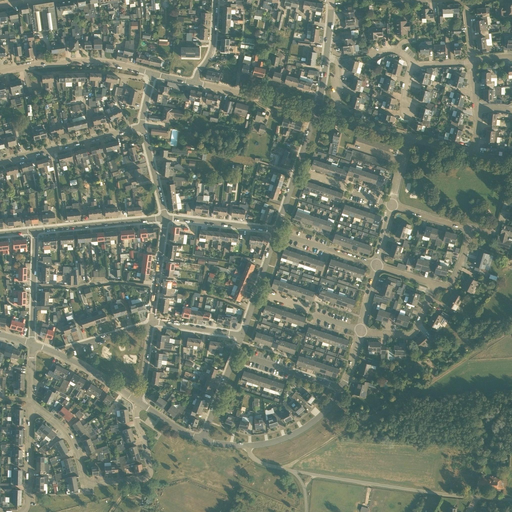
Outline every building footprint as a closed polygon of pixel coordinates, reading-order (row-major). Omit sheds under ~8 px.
[(63,11),(67,10),(66,0),(61,1),(61,2),(59,2),(60,8),(56,9),(57,16),(62,15),(63,11)] [(70,0),(67,0),(66,0),(67,10),(71,10),(73,13),(78,13),(77,6),(73,6),(73,0),(70,1),(70,0)] [(76,0),(78,6),(78,7),(83,6),(83,9),(85,18),(90,18),(89,13),(87,4),(85,4),(84,0),(76,0)] [(93,3),(97,2),(97,0),(89,0),(90,3),(87,4),(89,13),(95,12),(93,3)] [(109,14),(111,14),(109,0),(98,0),(99,3),(107,1),(109,14)] [(109,0),(111,14),(114,13),(112,3),(119,2),(118,0),(109,0)] [(271,10),(271,9),(272,0),(266,0),(266,1),(264,1),(263,8),(265,9),(265,8),(271,9),(271,10)] [(272,0),(271,9),(274,9),(277,10),(279,0),(272,0)] [(291,6),(292,0),(285,0),(284,5),(285,5),(284,9),(287,9),(287,6),(291,6)] [(298,8),(299,1),(296,0),(292,0),(291,6),(295,7),(294,11),(297,11),(298,8)] [(309,10),(311,2),(304,1),(302,13),(305,13),(306,9),(309,10)] [(28,12),(30,24),(32,24),(33,32),(57,29),(54,7),(53,2),(31,6),(32,12),(28,12)] [(324,4),(317,3),(316,11),(322,12),(324,4)] [(507,15),(511,14),(511,3),(507,4),(507,9),(503,9),(503,8),(499,9),(499,17),(504,17),(504,13),(507,13),(507,15)] [(459,13),(459,5),(460,5),(460,4),(448,5),(448,9),(451,9),(453,9),(453,13),(455,13),(456,17),(459,17),(459,13)] [(32,12),(31,6),(28,6),(27,5),(20,6),(21,14),(26,13),(28,24),(30,24),(28,12),(32,12)] [(342,10),(342,14),(357,12),(356,9),(354,9),(354,5),(344,6),(344,10),(342,10)] [(448,9),(448,5),(442,5),(443,13),(453,13),(453,9),(451,9),(448,9)] [(140,17),(140,13),(139,8),(135,8),(136,14),(130,14),(130,18),(140,17)] [(487,17),(490,16),(489,11),(486,11),(486,8),(477,9),(477,15),(482,14),(482,17),(487,17)] [(433,18),(433,15),(433,10),(430,10),(430,9),(421,9),(422,18),(433,18)] [(17,18),(18,18),(16,11),(9,12),(11,23),(14,22),(15,23),(18,22),(17,18)] [(358,19),(357,12),(342,14),(343,17),(346,16),(347,20),(346,20),(343,20),(358,19)] [(488,25),(487,17),(482,17),(479,18),(479,21),(474,21),(475,27),(488,25)] [(358,27),(358,19),(343,20),(344,29),(347,28),(346,27),(356,26),(356,27),(358,27)] [(405,23),(405,22),(397,22),(397,35),(407,34),(407,30),(410,30),(409,23),(405,23)] [(386,27),(368,28),(369,40),(376,40),(376,37),(383,37),(383,35),(390,35),(389,23),(385,23),(386,27)] [(489,34),(488,25),(475,27),(476,32),(481,32),(481,35),(489,34)] [(351,35),(351,32),(342,33),(342,36),(340,37),(340,40),(354,38),(354,35),(351,35)] [(101,34),(98,34),(98,37),(93,37),(94,50),(102,49),(101,34)] [(489,34),(481,35),(481,38),(476,38),(477,44),(486,43),(486,39),(489,39),(489,34)] [(78,50),(78,49),(77,43),(81,43),(80,36),(75,36),(74,41),(70,41),(71,50),(78,50)] [(241,48),(254,49),(255,39),(242,37),(241,48)] [(355,45),(354,38),(340,40),(340,43),(344,43),(344,46),(343,46),(343,47),(341,47),(355,45)] [(58,53),(57,45),(55,45),(55,40),(50,40),(51,53),(58,53)] [(111,41),(110,45),(106,44),(105,52),(113,53),(114,46),(113,45),(114,42),(111,41)] [(124,54),(127,55),(128,49),(129,49),(130,44),(129,44),(130,41),(126,41),(125,44),(123,51),(118,50),(116,60),(122,61),(124,54)] [(21,55),(20,47),(17,47),(16,42),(13,43),(15,56),(21,55)] [(429,54),(429,50),(432,50),(432,42),(426,42),(426,45),(420,46),(421,54),(424,53),(424,55),(429,54)] [(486,43),(477,44),(478,49),(483,49),(483,52),(490,51),(491,51),(490,45),(487,46),(486,43)] [(28,49),(25,49),(26,57),(33,56),(31,44),(27,44),(28,49)] [(122,61),(127,62),(128,55),(132,56),(134,45),(130,44),(129,49),(128,49),(127,55),(124,54),(122,61)] [(454,44),(450,44),(450,51),(454,51),(454,55),(461,55),(461,49),(462,49),(462,44),(457,44),(458,46),(454,46),(454,44)] [(356,51),(355,45),(341,47),(341,50),(344,50),(344,54),(347,53),(348,56),(358,55),(358,51),(356,51)] [(445,55),(445,45),(434,45),(434,50),(437,50),(437,55),(445,55)] [(192,57),(199,57),(199,48),(190,48),(181,48),(180,57),(187,57),(187,56),(190,56),(192,56),(192,57)] [(308,58),(316,59),(317,53),(305,51),(304,54),(308,54),(308,58)] [(145,52),(144,56),(139,55),(140,52),(138,52),(136,61),(149,64),(150,58),(151,54),(145,52)] [(280,58),(273,56),(271,65),(278,66),(280,58)] [(161,60),(150,58),(149,64),(160,67),(160,66),(161,66),(163,66),(164,63),(163,61),(161,61),(161,60)] [(393,68),(401,71),(403,65),(398,64),(399,61),(393,59),(392,62),(394,63),(393,68)] [(244,61),(242,72),(248,74),(250,66),(246,65),(247,62),(244,61)] [(264,78),(266,70),(261,69),(263,62),(260,62),(259,68),(255,67),(253,75),(264,78)] [(283,69),(281,68),(279,73),(275,72),(273,80),(280,82),(282,74),(283,69)] [(495,69),(487,69),(487,72),(482,72),(482,78),(491,78),(491,75),(494,75),(495,69)] [(430,80),(433,72),(427,70),(426,73),(421,72),(420,77),(430,80)] [(219,81),(220,74),(208,71),(206,79),(219,81)] [(450,79),(454,81),(462,83),(464,78),(459,76),(460,73),(454,71),(453,75),(451,74),(450,79)] [(293,77),(290,76),(291,72),(288,72),(285,83),(291,85),(293,77)] [(391,77),(385,75),(383,74),(382,77),(384,78),(383,83),(394,86),(395,81),(390,80),(391,77)] [(297,87),(300,79),(293,77),(291,85),(297,87)] [(365,82),(366,79),(360,77),(359,80),(354,79),(353,84),(361,86),(362,81),(365,82)] [(432,80),(430,80),(420,77),(418,82),(428,85),(427,88),(433,90),(434,87),(430,86),(432,80)] [(491,78),(482,78),(482,84),(486,84),(486,87),(489,87),(501,87),(494,87),(494,81),(491,81),(491,78)] [(304,88),(306,81),(300,79),(297,87),(304,88)] [(16,81),(19,94),(24,93),(21,80),(18,81),(18,80),(16,81)] [(19,94),(16,81),(9,83),(12,96),(19,94)] [(310,90),(312,83),(306,81),(304,88),(310,90)] [(449,88),(455,90),(456,87),(461,88),(462,83),(454,81),(452,86),(450,85),(449,88)] [(394,86),(383,83),(382,84),(381,87),(381,88),(381,89),(382,89),(381,92),(387,93),(388,90),(392,92),(394,86)] [(6,93),(9,92),(7,87),(5,88),(4,84),(0,85),(0,97),(0,99),(5,97),(7,96),(6,93)] [(169,91),(170,87),(159,86),(158,89),(159,89),(159,91),(164,92),(164,95),(162,95),(168,96),(170,96),(171,91),(169,91)] [(484,95),(493,95),(501,95),(501,87),(489,87),(489,90),(484,90),(484,95)] [(432,93),(433,90),(427,88),(426,91),(421,90),(420,95),(428,97),(432,98),(433,93),(432,93)] [(453,98),(464,101),(465,96),(460,94),(461,92),(455,90),(449,88),(448,91),(454,93),(453,98)] [(130,97),(136,99),(137,92),(125,89),(124,94),(130,95),(130,97)] [(187,94),(187,96),(186,102),(189,102),(189,100),(195,101),(197,90),(193,90),(191,90),(190,95),(188,95),(188,94),(187,94)] [(197,90),(195,101),(200,102),(199,104),(202,105),(204,97),(204,98),(201,98),(202,92),(200,92),(201,91),(197,90)] [(204,97),(202,105),(206,106),(206,104),(211,105),(214,94),(210,93),(210,94),(208,94),(207,99),(204,98),(204,97)] [(168,96),(162,95),(155,94),(154,101),(161,102),(167,103),(168,96)] [(221,101),(220,102),(218,101),(219,96),(217,96),(217,95),(214,94),(211,105),(214,105),(214,108),(219,109),(221,101)] [(365,100),(366,97),(360,95),(359,98),(354,96),(352,102),(360,104),(362,99),(365,100)] [(493,95),(484,95),(484,101),(489,101),(489,104),(497,104),(502,104),(502,100),(497,100),(497,99),(493,99),(493,95)] [(134,106),(136,99),(130,97),(129,100),(123,99),(122,103),(123,103),(122,105),(125,106),(125,104),(134,106)] [(15,99),(14,99),(10,100),(12,108),(16,107),(16,105),(22,103),(20,98),(15,99)] [(451,107),(457,108),(458,105),(462,107),(464,101),(453,98),(451,103),(452,104),(451,104),(448,103),(447,106),(451,107)] [(222,101),(221,106),(220,110),(224,111),(231,113),(234,102),(227,100),(226,102),(222,101)] [(359,109),(360,104),(352,102),(351,107),(355,108),(354,111),(360,113),(361,110),(359,109)] [(393,110),(394,104),(386,102),(385,107),(381,106),(380,109),(387,111),(387,108),(393,110)] [(235,111),(246,115),(249,106),(237,103),(235,111)] [(422,107),(420,113),(431,116),(432,116),(434,111),(432,111),(433,108),(427,106),(426,109),(422,107)] [(96,108),(97,112),(98,116),(100,124),(106,122),(103,111),(99,112),(98,108),(96,108)] [(123,115),(120,111),(119,108),(113,111),(117,118),(123,115)] [(177,110),(166,108),(164,108),(163,118),(149,116),(149,119),(162,121),(169,122),(171,115),(183,117),(184,111),(177,110)] [(111,121),(117,118),(113,111),(108,114),(111,121)] [(261,119),(264,120),(266,113),(262,112),(262,113),(258,112),(255,121),(260,122),(261,119)] [(430,121),(431,116),(420,113),(419,118),(423,119),(422,122),(429,124),(429,121),(430,121)] [(464,119),(455,117),(452,116),(450,121),(452,121),(451,124),(457,126),(458,123),(462,125),(464,119)] [(79,121),(78,118),(72,119),(74,130),(81,128),(79,121)] [(288,127),(290,120),(284,118),(282,125),(288,127)] [(87,127),(86,122),(85,119),(79,121),(81,128),(87,127)] [(500,120),(497,120),(488,119),(487,124),(492,125),(492,128),(498,129),(498,126),(499,126),(500,120)] [(294,129),(296,121),(290,120),(288,127),(287,131),(286,135),(289,136),(291,128),(294,129)] [(294,129),(301,131),(303,123),(296,121),(294,129)] [(47,137),(44,125),(42,125),(42,123),(37,125),(37,126),(40,138),(47,137)] [(454,129),(453,134),(461,136),(462,131),(456,129),(457,126),(451,124),(450,127),(454,129)] [(64,133),(62,128),(62,125),(56,126),(58,134),(64,133)] [(34,140),(40,138),(37,126),(31,128),(34,140)] [(56,126),(55,126),(52,127),(50,128),(52,136),(58,134),(56,126)] [(16,145),(15,140),(14,137),(18,136),(16,128),(12,129),(12,131),(9,132),(8,130),(5,131),(9,146),(16,145)] [(168,136),(168,130),(152,128),(152,134),(168,136)] [(501,129),(498,129),(492,128),(492,131),(487,130),(486,136),(497,137),(498,137),(499,132),(501,132),(501,129)] [(334,144),(329,143),(327,153),(336,156),(339,141),(341,133),(334,132),(333,140),(335,140),(334,144)] [(459,142),(461,136),(453,134),(451,139),(449,139),(448,142),(454,143),(455,140),(459,142)] [(500,146),(500,143),(500,138),(498,137),(497,137),(486,136),(485,142),(490,142),(490,145),(492,145),(500,146)] [(121,145),(119,145),(117,141),(111,142),(113,150),(116,149),(117,153),(120,152),(119,148),(122,148),(121,145)] [(109,151),(113,150),(111,142),(104,144),(106,149),(107,156),(110,155),(109,151)] [(487,148),(487,154),(496,155),(499,155),(499,152),(504,152),(505,147),(500,146),(492,145),(492,148),(487,148)] [(90,148),(91,153),(92,155),(94,154),(97,166),(98,168),(100,168),(99,167),(100,166),(100,165),(99,159),(96,146),(90,148)] [(130,155),(136,154),(134,147),(122,150),(124,154),(129,153),(130,155)] [(188,155),(188,153),(188,150),(172,149),(172,151),(168,151),(161,150),(160,156),(167,157),(168,153),(172,154),(172,153),(188,155)] [(293,153),(282,149),(281,152),(285,153),(283,157),(291,159),(293,153)] [(84,168),(83,163),(80,150),(75,151),(78,164),(80,163),(81,168),(84,168)] [(74,164),(72,157),(71,152),(64,154),(66,162),(70,161),(71,165),(74,164)] [(58,156),(59,160),(61,167),(63,167),(62,163),(66,162),(64,154),(58,156)] [(125,159),(126,164),(138,160),(136,154),(130,155),(130,158),(125,159)] [(291,159),(283,157),(282,161),(278,159),(277,162),(289,166),(291,159)] [(49,168),(53,167),(51,159),(48,160),(47,158),(42,160),(45,172),(48,172),(46,166),(49,165),(49,168)] [(46,178),(45,172),(42,160),(36,161),(38,168),(40,167),(43,178),(46,178)] [(313,162),(311,162),(309,167),(311,167),(311,168),(317,170),(320,162),(314,160),(313,162)] [(170,170),(176,170),(178,170),(178,171),(190,172),(190,169),(183,168),(175,167),(170,166),(170,162),(163,161),(162,167),(166,168),(170,169),(170,170)] [(320,162),(317,170),(323,172),(325,163),(320,162)] [(27,181),(30,180),(26,163),(21,165),(22,172),(25,171),(27,181)] [(331,165),(325,163),(323,172),(328,174),(331,165)] [(331,165),(328,174),(334,176),(337,167),(331,165)] [(350,166),(350,168),(348,171),(347,175),(353,177),(356,168),(350,166)] [(14,182),(14,180),(11,167),(5,169),(7,176),(9,175),(11,181),(12,181),(12,183),(14,182)] [(175,177),(176,170),(170,170),(170,169),(166,168),(162,167),(162,175),(169,176),(173,176),(173,180),(174,180),(182,181),(189,182),(189,178),(175,177)] [(343,169),(337,167),(334,176),(340,178),(343,169)] [(128,176),(128,178),(135,177),(142,175),(140,168),(128,171),(129,175),(128,176)] [(353,177),(359,179),(362,170),(356,168),(353,177)] [(343,169),(340,178),(346,180),(347,175),(348,171),(343,169)] [(367,172),(362,170),(359,179),(364,181),(367,172)] [(274,171),(273,174),(272,178),(276,179),(283,181),(285,175),(274,171)] [(364,181),(370,183),(373,174),(367,172),(364,181)] [(382,186),(383,183),(384,178),(382,177),(383,173),(380,172),(379,176),(376,184),(382,186)] [(379,176),(373,174),(370,183),(376,184),(379,176)] [(142,175),(135,177),(136,179),(130,180),(132,185),(143,182),(142,175)] [(272,178),(271,181),(262,178),(262,181),(266,183),(270,184),(274,185),(281,188),(283,181),(276,179),(272,178)] [(175,190),(175,187),(182,186),(182,181),(174,180),(174,184),(167,185),(168,191),(175,190)] [(309,194),(310,192),(313,184),(307,182),(303,192),(309,194)] [(319,186),(313,184),(310,192),(316,194),(319,186)] [(274,185),(272,191),(279,194),(281,188),(274,185)] [(321,198),(322,196),(325,188),(319,186),(316,194),(319,195),(318,197),(321,198)] [(322,196),(328,198),(331,190),(325,188),(322,196)] [(337,192),(331,190),(328,198),(334,200),(337,192)] [(279,194),(272,191),(270,195),(267,194),(266,196),(277,200),(279,194)] [(337,192),(334,200),(341,202),(343,194),(337,192)] [(203,201),(196,200),(195,212),(202,213),(203,201)] [(203,201),(202,213),(208,214),(210,202),(203,201)] [(134,214),(134,207),(131,208),(131,202),(126,202),(127,214),(134,214)] [(72,208),(74,220),(80,219),(79,203),(72,204),(72,206),(72,208)] [(221,207),(220,215),(227,216),(228,204),(225,204),(225,208),(221,207)] [(351,207),(345,205),(342,213),(349,215),(351,207)] [(74,220),(72,208),(72,206),(66,206),(67,220),(74,220)] [(239,209),(238,217),(245,218),(246,206),(244,206),(243,210),(239,209)] [(264,214),(272,216),(274,210),(263,206),(262,209),(260,213),(264,214)] [(349,215),(355,217),(357,209),(351,207),(349,215)] [(357,209),(355,217),(361,219),(363,211),(357,209)] [(294,219),(300,221),(303,213),(297,211),(294,219)] [(361,219),(367,221),(369,213),(363,211),(361,219)] [(309,215),(303,213),(300,221),(307,223),(309,215)] [(369,213),(367,221),(373,223),(376,215),(369,213)] [(264,214),(263,220),(262,220),(270,223),(272,216),(264,214)] [(307,223),(313,225),(315,217),(309,215),(307,223)] [(376,215),(373,223),(379,225),(382,217),(376,215)] [(321,219),(315,217),(313,225),(319,227),(321,219)] [(319,227),(325,229),(327,221),(321,219),(319,227)] [(334,223),(327,221),(325,229),(331,231),(334,223)] [(408,228),(410,229),(412,226),(402,222),(401,226),(399,225),(397,231),(407,234),(408,228)] [(511,227),(503,225),(501,233),(499,239),(498,239),(496,245),(509,248),(511,243),(511,227)] [(430,238),(432,228),(427,226),(424,236),(430,238)] [(432,228),(430,238),(435,239),(438,229),(432,228)] [(405,239),(407,234),(397,231),(395,236),(405,239)] [(446,232),(443,241),(449,243),(452,233),(446,232)] [(179,234),(171,233),(170,240),(178,241),(178,243),(183,244),(184,235),(179,234)] [(452,233),(449,243),(455,244),(457,235),(452,233)] [(335,234),(333,242),(339,244),(342,236),(335,234)] [(339,244),(345,246),(348,238),(342,236),(339,244)] [(354,240),(348,238),(345,246),(351,248),(354,240)] [(351,248),(357,250),(360,242),(354,240),(351,248)] [(366,244),(360,242),(357,250),(363,252),(366,244)] [(372,246),(366,244),(363,252),(369,254),(372,246)] [(391,249),(400,253),(402,247),(393,244),(391,249)] [(282,257),(282,258),(287,259),(290,251),(284,249),(282,257)] [(399,258),(400,253),(391,249),(389,255),(399,258)] [(176,252),(169,251),(168,258),(180,259),(180,257),(176,256),(176,252)] [(287,259),(293,261),(296,253),(290,251),(287,259)] [(486,263),(488,263),(490,255),(478,251),(475,262),(474,263),(475,263),(474,266),(484,269),(486,263)] [(143,260),(150,261),(151,255),(139,253),(139,256),(143,256),(143,260)] [(293,261),(299,263),(302,255),(296,253),(293,261)] [(434,256),(435,254),(433,254),(432,254),(430,262),(424,260),(421,270),(422,270),(422,271),(425,272),(425,271),(427,271),(428,267),(429,267),(430,265),(432,266),(433,264),(435,256),(434,256)] [(299,263),(305,265),(307,257),(302,255),(299,263)] [(420,259),(418,258),(416,268),(421,270),(424,260),(425,257),(422,256),(421,256),(420,259)] [(438,257),(435,256),(433,264),(436,265),(435,268),(436,269),(435,273),(436,274),(436,275),(437,275),(438,276),(439,275),(439,274),(440,275),(443,265),(440,264),(441,262),(440,261),(437,260),(438,257)] [(52,266),(51,257),(43,257),(43,262),(43,265),(42,265),(52,266)] [(249,262),(249,258),(241,257),(241,262),(243,263),(247,265),(246,268),(253,271),(255,265),(249,262)] [(305,265),(310,267),(313,258),(307,257),(305,265)] [(310,267),(316,269),(319,260),(313,258),(310,267)] [(331,259),(328,268),(334,270),(337,261),(331,259)] [(316,269),(322,271),(325,262),(319,260),(316,269)] [(334,270),(340,271),(343,263),(337,261),(334,270)] [(340,271),(345,273),(348,265),(343,263),(340,271)] [(345,273),(351,275),(354,267),(348,265),(345,273)] [(449,267),(448,266),(443,265),(440,275),(446,276),(449,267)] [(235,271),(239,273),(243,274),(250,277),(253,271),(246,268),(241,266),(240,270),(236,269),(235,271)] [(354,267),(351,275),(357,277),(360,268),(354,267)] [(360,268),(357,277),(363,279),(366,270),(360,268)] [(173,274),(174,270),(166,269),(165,276),(177,277),(177,275),(173,274)] [(240,280),(248,283),(250,277),(243,274),(240,280)] [(390,285),(385,283),(384,283),(382,288),(391,291),(393,286),(395,287),(395,285),(400,286),(401,281),(388,277),(387,280),(386,280),(391,282),(390,285)] [(462,288),(471,293),(477,282),(469,278),(467,283),(466,284),(465,283),(462,288)] [(230,283),(234,285),(238,286),(245,289),(248,283),(240,280),(237,279),(235,282),(231,281),(230,283)] [(280,281),(275,279),(274,279),(272,288),(277,290),(280,281)] [(283,291),(286,283),(287,281),(281,279),(280,281),(277,290),(283,291)] [(286,283),(283,291),(289,293),(292,285),(286,283)] [(292,285),(289,293),(295,295),(297,286),(292,285)] [(238,286),(235,292),(243,295),(245,289),(238,286)] [(297,286),(295,295),(300,297),(303,288),(297,286)] [(322,286),(321,289),(318,298),(324,300),(327,291),(328,288),(322,286)] [(171,288),(164,287),(163,294),(174,295),(175,289),(171,288)] [(86,298),(92,296),(89,288),(83,290),(86,298)] [(303,288),(300,297),(306,299),(309,290),(303,288)] [(388,300),(391,301),(393,295),(392,295),(393,292),(391,291),(382,288),(380,294),(384,295),(383,297),(380,296),(379,299),(388,302),(388,300)] [(411,289),(410,291),(411,292),(409,297),(418,300),(420,295),(416,293),(417,292),(411,289)] [(309,290),(306,299),(312,301),(315,292),(309,290)] [(333,293),(327,291),(324,300),(330,301),(333,293)] [(126,314),(124,304),(126,303),(123,292),(120,293),(121,299),(120,300),(121,303),(117,304),(118,308),(120,316),(126,314)] [(243,295),(235,292),(234,296),(230,294),(229,297),(240,302),(243,295)] [(330,301),(336,303),(338,295),(333,293),(330,301)] [(456,310),(463,298),(455,293),(454,293),(456,294),(453,299),(452,298),(447,305),(456,310)] [(344,297),(338,295),(336,303),(341,305),(344,297)] [(341,305),(347,307),(350,299),(344,297),(341,305)] [(407,302),(415,305),(416,306),(418,300),(409,297),(407,302)] [(356,301),(350,299),(347,307),(353,309),(356,301)] [(381,303),(376,319),(382,321),(385,311),(388,302),(379,299),(378,302),(381,303)] [(135,303),(132,304),(131,300),(128,301),(131,313),(137,311),(135,303)] [(135,303),(137,311),(144,309),(142,302),(135,303)] [(400,310),(399,310),(401,304),(398,303),(396,309),(394,315),(398,317),(396,323),(401,325),(405,315),(399,314),(400,310)] [(120,316),(118,308),(114,309),(113,305),(111,306),(114,317),(120,316)] [(205,308),(204,312),(203,320),(209,321),(210,318),(214,319),(215,313),(211,312),(211,309),(210,309),(210,306),(206,305),(205,308)] [(263,313),(269,315),(272,307),(266,305),(264,309),(263,309),(261,312),(263,313)] [(269,315),(275,317),(277,308),(272,307),(269,315)] [(98,314),(101,322),(107,320),(103,308),(101,309),(102,313),(98,314)] [(275,317),(280,319),(283,310),(277,308),(275,317)] [(405,315),(401,325),(407,327),(410,317),(408,316),(409,312),(412,313),(413,310),(407,308),(405,315)] [(280,319),(286,321),(289,312),(283,310),(280,319)] [(385,311),(382,321),(387,323),(390,313),(385,311)] [(286,321),(292,323),(295,314),(289,312),(286,321)] [(449,315),(447,314),(443,312),(440,316),(436,313),(436,314),(433,320),(431,319),(428,324),(437,329),(440,323),(443,325),(446,319),(447,320),(449,315)] [(98,314),(92,317),(95,324),(101,322),(98,314)] [(292,323),(298,324),(298,325),(301,316),(295,314),(292,323)] [(16,329),(18,322),(14,321),(15,317),(12,316),(9,328),(16,329)] [(89,326),(86,319),(83,320),(81,316),(79,317),(83,328),(89,326)] [(305,323),(305,322),(306,318),(301,316),(298,325),(298,324),(297,328),(305,330),(307,324),(305,323)] [(95,324),(92,317),(86,319),(89,326),(95,324)] [(22,331),(23,326),(25,319),(22,319),(21,323),(18,322),(16,329),(22,331)] [(68,325),(71,332),(77,330),(73,319),(71,320),(72,324),(68,325)] [(71,332),(68,325),(65,326),(63,322),(61,323),(64,334),(71,332)] [(45,337),(47,330),(48,325),(42,324),(39,335),(45,337)] [(47,330),(45,337),(52,339),(55,327),(52,327),(51,331),(47,330)] [(314,329),(309,327),(306,336),(312,338),(314,329)] [(320,331),(314,329),(312,338),(317,340),(320,331)] [(263,334),(255,331),(254,334),(256,335),(254,341),(260,343),(263,334)] [(317,340),(323,342),(326,333),(320,331),(317,340)] [(323,342),(329,344),(332,335),(326,333),(323,342)] [(268,336),(263,334),(260,343),(266,345),(268,336)] [(329,344),(335,346),(337,337),(332,335),(329,344)] [(416,342),(422,349),(429,342),(423,335),(420,337),(421,338),(416,342)] [(271,346),(274,338),(268,336),(266,345),(271,346)] [(335,346),(340,347),(343,339),(337,337),(335,346)] [(194,345),(195,339),(188,338),(187,348),(189,348),(190,345),(194,345)] [(280,340),(274,338),(271,346),(277,348),(280,340)] [(343,339),(340,347),(346,349),(349,341),(343,339)] [(283,350),(286,342),(280,340),(277,348),(283,350)] [(168,343),(165,342),(158,341),(157,348),(167,349),(168,343)] [(216,349),(217,342),(210,341),(209,351),(212,352),(212,348),(216,349)] [(292,343),(286,342),(283,350),(289,352),(292,343)] [(386,354),(387,347),(381,347),(381,343),(369,342),(368,351),(369,351),(369,354),(374,354),(374,351),(380,351),(380,354),(386,354)] [(294,354),(297,345),(292,343),(289,352),(294,354)] [(406,350),(406,344),(402,344),(402,346),(399,345),(394,345),(394,350),(395,350),(395,355),(406,356),(406,350)] [(4,355),(11,357),(13,349),(12,349),(6,348),(5,350),(4,350),(4,351),(5,351),(4,355)] [(13,349),(11,357),(10,359),(17,361),(20,351),(13,350),(13,349)] [(302,366),(305,358),(299,356),(296,364),(302,366)] [(311,360),(305,358),(302,366),(308,368),(311,360)] [(162,360),(155,359),(154,366),(165,368),(165,365),(161,364),(162,360)] [(308,368),(314,370),(316,362),(311,360),(308,368)] [(322,363),(316,362),(314,370),(319,372),(322,363)] [(319,372),(325,374),(328,365),(322,363),(319,372)] [(371,365),(362,363),(361,367),(360,374),(359,374),(363,375),(362,379),(368,380),(370,372),(371,368),(371,365)] [(49,374),(52,375),(54,376),(54,377),(57,379),(62,368),(57,365),(56,367),(53,366),(49,374)] [(334,367),(328,365),(325,374),(331,376),(334,367)] [(209,374),(216,376),(218,370),(208,366),(207,369),(211,370),(209,374)] [(340,369),(339,369),(334,367),(331,376),(337,378),(340,369)] [(68,371),(62,368),(57,379),(59,380),(60,379),(62,377),(65,378),(68,371)] [(250,373),(248,372),(244,371),(240,382),(246,384),(247,381),(250,373)] [(250,373),(247,381),(253,383),(256,375),(250,373)] [(74,374),(70,381),(76,384),(80,377),(74,374)] [(213,382),(216,376),(209,374),(207,379),(213,382)] [(253,383),(259,385),(261,377),(256,375),(253,383)] [(80,377),(76,384),(74,388),(77,389),(79,386),(81,387),(85,380),(80,377)] [(259,385),(264,387),(267,378),(261,377),(259,385)] [(264,387),(270,389),(273,380),(267,378),(264,387)] [(211,387),(213,382),(207,379),(205,385),(211,387)] [(270,389),(276,391),(279,382),(273,380),(270,389)] [(24,381),(16,381),(16,387),(14,387),(13,393),(18,393),(19,388),(20,388),(20,389),(20,388),(23,388),(24,381)] [(67,381),(62,389),(61,392),(64,394),(67,390),(66,389),(70,382),(67,381)] [(369,383),(366,382),(361,381),(360,384),(357,383),(356,388),(357,388),(356,390),(355,389),(354,394),(365,397),(369,383)] [(276,391),(282,393),(285,384),(279,382),(276,391)] [(90,397),(96,387),(91,384),(87,390),(85,388),(83,390),(80,395),(83,397),(85,394),(90,397)] [(209,393),(211,387),(205,385),(204,388),(200,387),(199,389),(209,393)] [(96,387),(90,397),(93,399),(95,396),(97,397),(102,391),(96,387)] [(60,392),(57,390),(52,388),(51,391),(48,390),(46,393),(45,393),(46,393),(45,393),(44,395),(45,395),(56,400),(57,399),(56,398),(58,395),(59,395),(60,392)] [(76,402),(80,395),(83,390),(80,389),(76,397),(74,396),(72,399),(76,402)] [(296,391),(294,394),(300,399),(305,403),(307,400),(311,403),(315,398),(309,393),(306,396),(304,394),(302,396),(296,391)] [(103,401),(108,405),(113,398),(107,394),(103,401)] [(203,408),(206,402),(201,400),(202,397),(194,394),(193,397),(197,399),(195,405),(203,408)] [(297,405),(294,408),(292,410),(292,411),(294,413),(297,411),(299,414),(305,409),(303,407),(303,406),(303,407),(299,403),(298,402),(300,399),(294,394),(292,397),(295,400),(293,402),(297,405)] [(50,405),(50,404),(53,406),(56,400),(45,395),(44,399),(43,398),(41,400),(50,405)] [(58,413),(63,417),(68,411),(70,409),(65,405),(70,399),(67,397),(62,404),(64,405),(58,413)] [(160,397),(155,403),(163,409),(167,402),(160,397)] [(292,411),(292,410),(285,401),(283,403),(286,407),(282,410),(285,413),(282,415),(286,422),(293,418),(290,413),(292,411)] [(113,409),(113,410),(116,406),(112,404),(107,412),(109,414),(113,409)] [(181,413),(185,408),(179,404),(177,408),(172,405),(167,412),(170,414),(171,415),(171,414),(174,417),(178,411),(181,413)] [(201,414),(203,408),(195,405),(193,411),(188,409),(187,412),(195,415),(196,412),(201,414)] [(281,421),(279,416),(277,407),(273,408),(274,413),(267,415),(271,428),(278,425),(277,422),(281,421)] [(237,410),(236,416),(235,417),(229,415),(231,410),(228,409),(225,417),(227,418),(225,423),(232,425),(233,424),(234,424),(235,422),(238,423),(239,417),(241,411),(237,410)] [(73,415),(68,411),(63,417),(68,421),(73,415)] [(194,418),(195,415),(187,412),(185,418),(189,420),(188,423),(196,426),(199,420),(194,418)] [(263,421),(266,420),(266,414),(261,415),(256,415),(255,417),(255,419),(256,430),(264,429),(263,421)] [(242,417),(239,417),(238,423),(240,423),(239,428),(248,429),(249,424),(252,425),(253,416),(249,416),(249,422),(242,421),(242,417)] [(23,417),(11,417),(11,421),(12,421),(12,424),(7,424),(6,427),(14,427),(14,424),(15,424),(19,424),(19,425),(19,424),(23,424),(23,417)] [(76,431),(82,426),(79,421),(72,425),(76,431)] [(86,423),(82,426),(76,431),(80,436),(83,434),(85,437),(89,434),(95,431),(93,428),(87,432),(84,429),(88,426),(86,423)] [(40,432),(41,431),(46,435),(51,430),(46,425),(45,426),(42,424),(38,430),(40,432)] [(14,430),(14,427),(6,427),(2,427),(1,430),(12,430),(11,437),(15,437),(22,437),(22,430),(19,430),(15,430),(14,430)] [(123,430),(125,436),(132,434),(130,428),(123,430)] [(51,430),(46,435),(52,439),(56,434),(51,430)] [(120,438),(122,444),(117,445),(118,448),(126,446),(125,443),(134,440),(132,434),(125,436),(120,438)] [(98,439),(91,441),(90,438),(82,441),(85,447),(95,443),(99,442),(98,439)] [(55,443),(58,449),(65,446),(61,440),(55,443)] [(95,443),(85,447),(87,453),(96,450),(97,449),(95,443)] [(65,446),(58,449),(62,455),(68,452),(65,446)] [(126,452),(127,455),(138,452),(136,446),(128,448),(129,451),(126,452)] [(104,453),(103,450),(103,451),(102,451),(100,452),(100,460),(101,462),(101,465),(101,471),(105,471),(105,474),(109,473),(109,475),(112,474),(112,473),(111,473),(110,463),(104,463),(104,459),(104,453)] [(138,452),(127,455),(128,459),(131,457),(132,461),(140,458),(138,452)] [(119,457),(116,457),(116,460),(110,461),(110,463),(111,473),(112,473),(115,473),(115,474),(118,474),(121,473),(120,467),(117,468),(117,463),(120,463),(119,457)] [(63,460),(65,466),(72,464),(70,458),(63,460)] [(101,465),(101,462),(95,463),(95,467),(91,467),(92,475),(96,475),(96,476),(99,476),(98,471),(101,471),(101,465)] [(130,464),(130,467),(131,473),(142,471),(141,464),(133,466),(133,463),(130,464)] [(44,471),(44,464),(36,464),(36,471),(40,471),(40,474),(46,474),(46,471),(44,471)] [(72,464),(65,466),(63,467),(64,473),(66,472),(67,473),(74,471),(72,464)] [(46,476),(46,474),(40,474),(40,477),(36,477),(36,484),(43,484),(43,479),(47,479),(48,476),(46,476)] [(494,479),(494,477),(490,477),(490,479),(484,479),(484,476),(479,476),(478,487),(492,488),(491,489),(497,489),(497,488),(503,489),(503,486),(504,486),(504,482),(503,482),(503,481),(504,481),(504,478),(503,478),(499,478),(499,479),(494,479)] [(70,491),(68,491),(66,492),(67,494),(69,494),(75,493),(75,490),(77,490),(76,483),(69,484),(70,491)] [(43,490),(43,484),(36,484),(36,490),(40,490),(40,494),(46,494),(46,490),(43,490)] [(11,487),(4,487),(3,491),(11,491),(11,497),(21,497),(21,490),(18,490),(17,490),(11,490),(11,487)]
